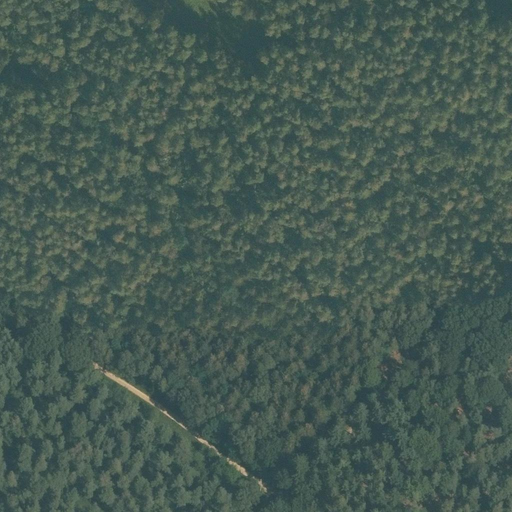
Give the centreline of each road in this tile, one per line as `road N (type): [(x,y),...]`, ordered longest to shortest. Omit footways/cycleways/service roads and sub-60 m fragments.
road 1 (track): [(303,511),(0,302)]
road 2 (track): [(275,492),(511,266)]
